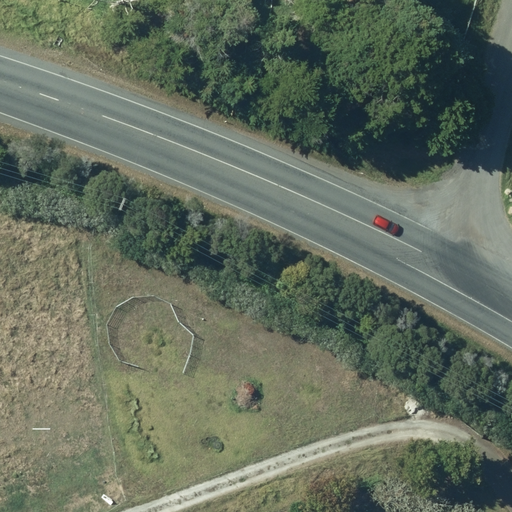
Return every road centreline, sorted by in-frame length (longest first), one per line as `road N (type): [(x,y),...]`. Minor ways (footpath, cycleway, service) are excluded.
road 1 (primary): [(511,299),(296,191),(0,80)]
road 2 (track): [(437,257),(486,162),(511,72)]
